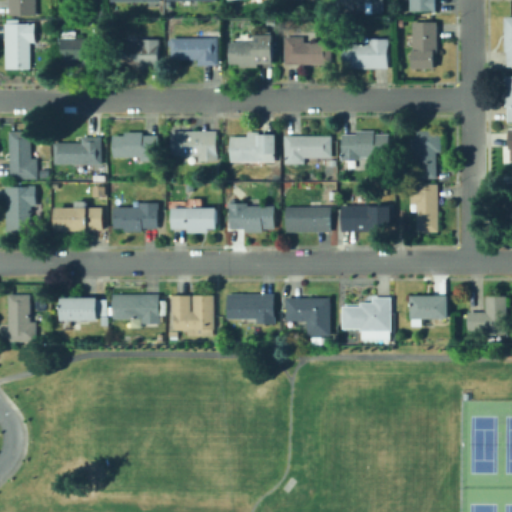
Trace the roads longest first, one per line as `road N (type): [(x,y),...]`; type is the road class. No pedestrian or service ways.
road 1 (residential): [(511,260),(0,263)]
road 2 (residential): [(472,100),(0,100)]
road 3 (residential): [(472,0),(471,261)]
